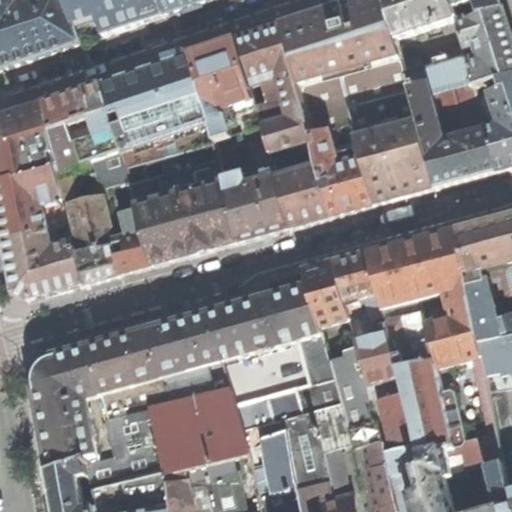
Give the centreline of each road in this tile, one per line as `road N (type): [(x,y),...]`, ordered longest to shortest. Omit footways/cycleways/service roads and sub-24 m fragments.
road 1 (residential): [(511,194),(0,337)]
road 2 (residential): [(0,95),(290,0)]
